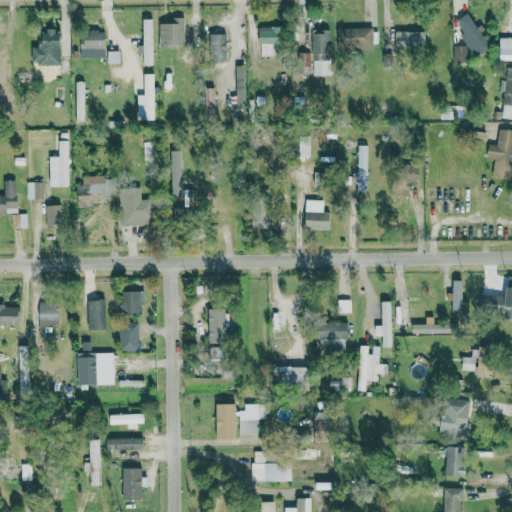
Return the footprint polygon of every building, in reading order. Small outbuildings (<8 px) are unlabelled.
[(476,56),(490,47),(468,12),(454,21),(476,56)] [(160,46),(185,46),(184,16),(172,17),(172,22),(159,23),(160,46)] [(153,18),(141,18),(142,53),(143,52),(144,64),(153,64),(153,18)] [(260,56),(275,55),(275,53),(281,53),(280,26),(259,27),(260,56)] [(337,28),(338,50),(374,49),(373,27),(337,28)] [(313,75),(331,74),(329,28),(311,29),(313,75)] [(60,64),(60,30),(40,29),(40,46),(32,46),(32,63),(60,64)] [(81,57),(105,58),(106,30),(82,30),(81,57)] [(425,30),(395,30),(395,53),(425,53),(425,30)] [(226,33),(210,33),(211,61),(227,60),(226,33)] [(500,60),(511,59),(511,36),(500,37),(500,60)] [(138,120),(155,119),(154,73),(144,73),(144,94),(138,94),(138,120)] [(205,87),(205,115),(216,114),(215,87),(205,87)] [(441,119),(463,119),(462,105),(441,105),(441,119)] [(494,158),(493,177),(511,178),(511,129),(498,128),(497,144),(488,143),(487,158),(494,158)] [(472,138),(484,141),(486,132),(474,129),(472,138)] [(69,186),(68,140),(59,140),(59,155),(49,155),(50,186),(69,186)] [(309,156),(310,141),(300,141),(299,156),(309,156)] [(368,190),(367,144),(358,144),(358,191),(368,190)] [(409,195),(409,183),(418,183),(419,164),(394,164),(393,194),(409,195)] [(78,202),(117,200),(116,175),(82,177),(83,183),(78,183),(78,202)] [(0,213),(17,213),(16,180),(4,180),(4,194),(0,194),(0,213)] [(26,182),(27,199),(44,198),(43,181),(26,182)] [(151,199),(141,199),(141,187),(119,187),(120,225),(152,225),(151,199)] [(330,212),(323,212),(324,199),(306,199),(305,227),(330,228),(330,212)] [(46,224),(62,223),(61,204),(45,205),(46,224)] [(274,211),(253,210),(252,228),(274,228),(274,211)] [(12,214),(12,227),(27,227),(26,213),(12,214)] [(482,293),(479,314),(511,317),(511,276),(509,276),(506,296),(482,293)] [(463,280),(453,279),(452,312),(462,312),(463,280)] [(144,304),(144,290),(121,291),(121,315),(140,314),(140,304),(144,304)] [(88,330),(106,329),(105,299),(87,300),(88,330)] [(337,312),(351,313),(351,299),(338,299),(337,312)] [(39,301),(39,332),(49,332),(49,325),(59,325),(59,301),(39,301)] [(392,346),(391,301),(381,301),(382,324),(375,325),(375,335),(382,335),(382,347),(392,346)] [(20,305),(0,305),(0,324),(20,325),(20,305)] [(346,352),(347,322),(321,321),(320,350),(346,352)] [(120,351),(139,351),(138,323),(119,323),(120,351)] [(413,323),(412,332),(444,333),(444,324),(413,323)] [(367,345),(359,344),(357,390),(366,391),(367,345)] [(372,381),(377,381),(378,373),(387,374),(388,363),(380,363),(380,345),(373,345),(372,381)] [(492,377),(493,347),(472,347),(472,356),(462,356),(462,369),(476,370),(476,376),(492,377)] [(113,352),(77,353),(78,385),(114,384),(113,352)] [(307,383),(306,378),(305,365),(271,366),(272,384),(307,383)] [(329,378),(330,390),(349,390),(349,378),(329,378)] [(447,414),(442,413),(439,431),(465,436),(473,399),(450,394),(447,414)] [(212,404),(213,413),(216,413),(216,423),(239,422),(239,434),(258,433),(258,403),(212,404)] [(328,437),(326,411),(314,412),(316,438),(328,437)] [(109,414),(110,424),(128,424),(128,426),(144,425),(144,413),(109,414)] [(106,438),(107,449),(143,448),(143,437),(106,438)] [(89,439),(89,462),(88,462),(88,485),(101,485),(100,439),(89,439)] [(445,475),(465,476),(466,447),(446,446),(445,475)] [(253,481),(291,480),(290,462),(265,463),(265,451),(252,451),(253,481)] [(15,457),(0,457),(0,480),(32,480),(31,464),(16,464),(15,457)] [(142,498),(141,467),(122,468),(123,499),(142,498)] [(461,511),(462,488),(444,487),(443,511),(461,511)] [(284,511),(310,511),(311,506),(305,506),(305,498),(296,497),(296,507),(284,507),(284,511)] [(275,511),(276,501),(256,501),(256,511),(275,511)]
